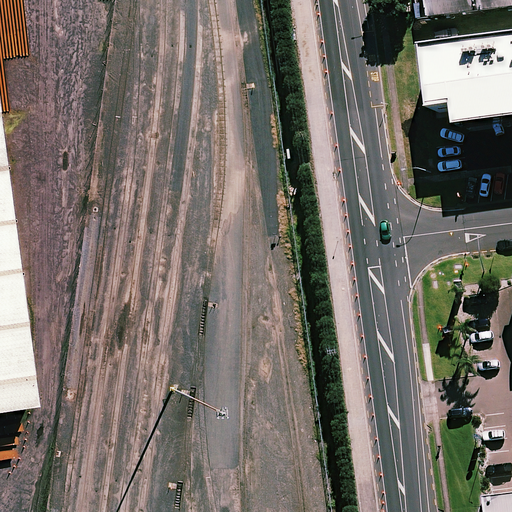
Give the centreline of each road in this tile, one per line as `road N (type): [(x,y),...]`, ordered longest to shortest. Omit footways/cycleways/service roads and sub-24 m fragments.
road 1 (secondary): [(404,511),(369,241)]
road 2 (secondary): [(369,241),(337,0)]
road 3 (residential): [(369,241),(511,223)]
